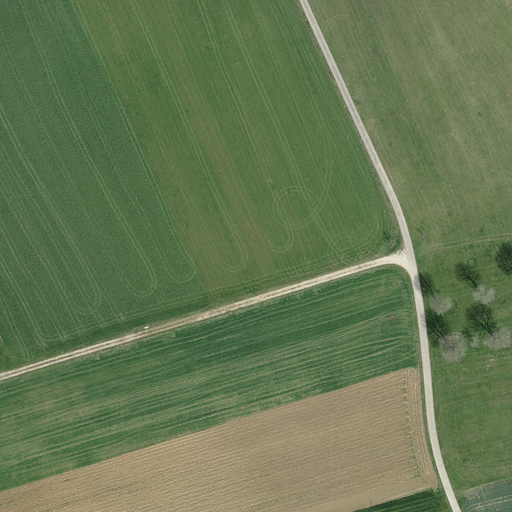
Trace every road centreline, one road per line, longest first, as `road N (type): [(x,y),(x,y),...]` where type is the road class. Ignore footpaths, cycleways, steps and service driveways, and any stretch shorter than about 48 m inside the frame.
road 1 (track): [(453,511),(428,420),(409,255),(301,0)]
road 2 (track): [(0,378),(409,255)]
